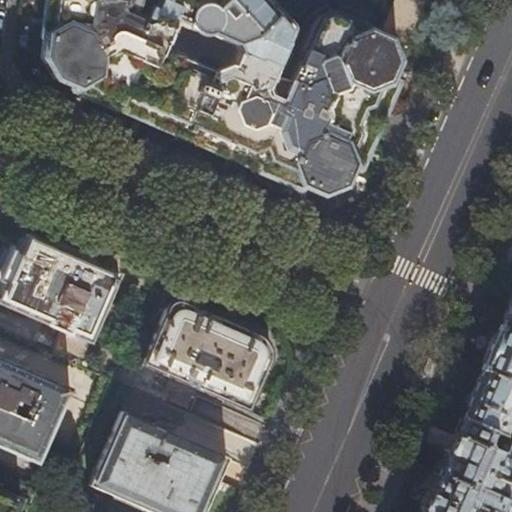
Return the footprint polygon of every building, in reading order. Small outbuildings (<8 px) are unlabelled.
[(68,90),(82,96),(134,118),(298,188),(299,186),(319,195),(344,185),(353,165),(356,165),(367,138),(372,128),(379,111),(392,81),(390,78),(398,59),(387,35),(326,9),(321,8),(318,9),(315,11),(314,14),(286,76),(288,82),(298,86),(296,92),(291,91),(287,92),(282,96),(279,103),(270,100),(263,87),(265,82),(268,81),(271,75),(269,72),(285,36),(285,31),(284,27),(281,21),(260,0),(150,0),(147,6),(143,5),(137,17),(126,12),(129,3),(129,0),(42,0),(40,28),(39,38),(41,39),(39,58),(51,81),(69,88),(68,90)] [(0,289),(0,303),(88,341),(118,274),(65,250),(25,232),(17,252),(3,245),(0,252),(0,281),(3,283),(0,289)] [(223,320),(177,300),(175,299),(171,299),(167,301),(163,305),(138,364),(245,411),(257,383),(267,360),(268,357),(268,351),(267,345),(265,343),(261,338),(256,335),(223,320)] [(511,305),(463,418),(501,434),(506,424),(511,426),(511,305)] [(0,445),(34,461),(65,388),(0,359),(0,445)] [(146,511),(201,511),(211,492),(225,459),(119,412),(87,486),(146,511)] [(511,438),(501,434),(463,418),(443,465),(422,511),(500,511),(506,498),(507,496),(505,494),(511,477),(511,438)] [(0,511),(13,511),(19,501),(0,492),(0,511)]
